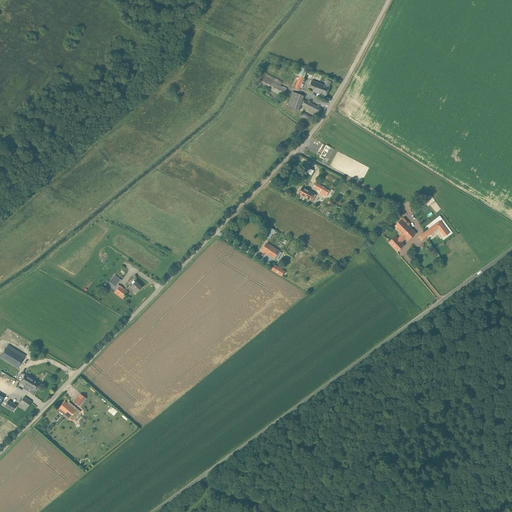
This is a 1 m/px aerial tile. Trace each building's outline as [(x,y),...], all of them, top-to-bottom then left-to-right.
[(294,88),(300,90),(307,69),(300,67),(294,88)] [(280,85),(282,81),(262,72),(257,82),(284,95),(287,88),(280,85)] [(308,90),(326,96),(329,87),(331,82),(327,80),(325,85),(312,80),(308,90)] [(287,108),(299,111),(304,95),(292,91),(287,108)] [(321,108),(304,99),(301,105),(318,114),(321,108)] [(311,175),(314,170),(309,167),(310,166),(307,164),(303,170),(311,175)] [(316,183),(313,187),(320,191),(319,193),(326,197),(327,195),(329,191),(330,190),(323,187),(316,183)] [(302,187),(298,194),(310,200),(314,194),(314,193),(311,192),(302,187)] [(423,206),(429,200),(426,197),(420,203),(423,206)] [(409,224),(403,219),(395,227),(408,240),(415,233),(408,226),(409,224)] [(440,221),(421,236),(423,239),(429,235),(439,228),(445,237),(449,234),(440,221)] [(264,236),(269,239),(275,231),(270,228),(264,236)] [(404,246),(395,237),(390,243),(398,251),(404,246)] [(262,251),(274,259),(279,251),(267,243),(262,251)] [(285,272),(275,265),(271,271),(282,278),(285,272)] [(122,299),(128,292),(120,285),(120,286),(118,284),(121,280),(114,275),(106,286),(114,293),(122,299)] [(131,284),(128,288),(134,294),(136,292),(137,292),(141,288),(135,281),(132,285),(131,284)] [(0,357),(18,368),(24,358),(26,355),(21,353),(20,355),(6,347),(0,357)] [(31,384),(34,380),(25,374),(25,375),(23,373),(21,374),(17,379),(18,382),(20,383),(24,385),(27,382),(31,384)] [(40,383),(34,380),(31,384),(27,382),(24,385),(24,386),(35,392),(40,383)] [(80,394),(74,401),(79,406),(85,398),(80,394)] [(26,411),(31,401),(23,396),(17,406),(26,411)] [(5,406),(12,411),(16,406),(8,401),(5,406)] [(65,401),(59,409),(69,417),(75,410),(65,401)]
